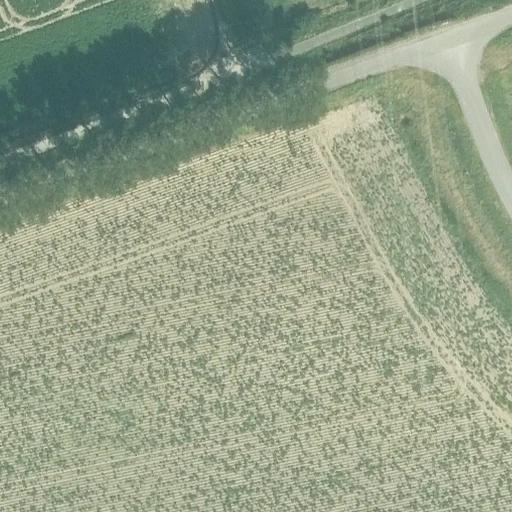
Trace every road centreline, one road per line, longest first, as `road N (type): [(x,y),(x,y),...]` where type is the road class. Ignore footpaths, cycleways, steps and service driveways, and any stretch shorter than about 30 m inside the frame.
road 1 (unclassified): [(0,194),(441,36)]
road 2 (track): [(0,159),(416,0)]
road 3 (unclassified): [(511,189),(441,36)]
